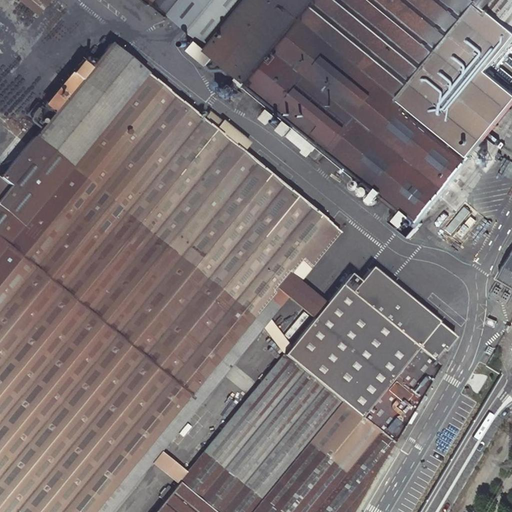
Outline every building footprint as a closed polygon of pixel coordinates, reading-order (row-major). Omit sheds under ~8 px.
[(49,0),(16,0),(37,16),(49,0)] [(146,0),(168,17),(182,0),(146,0)] [(252,0),(182,0),(168,17),(210,51),(252,0)] [(511,0),(252,0),(210,51),(419,222),(472,157),(471,156),(511,105),(511,0)] [(0,197),(0,511),(92,511),(275,289),(300,259),(311,268),(340,233),(242,152),(248,144),(221,122),(214,130),(109,44),(103,52),(93,44),(41,106),(51,115),(0,176),(0,177),(10,186),(0,197)] [(0,197),(10,186),(0,177),(0,197)] [(511,257),(499,279),(511,286),(511,257)] [(349,274),(153,511),(351,511),(438,366),(431,360),(440,350),(443,352),(454,338),(370,269),(359,282),(349,274)] [(110,511),(286,298),(275,289),(92,511),(110,511)]
